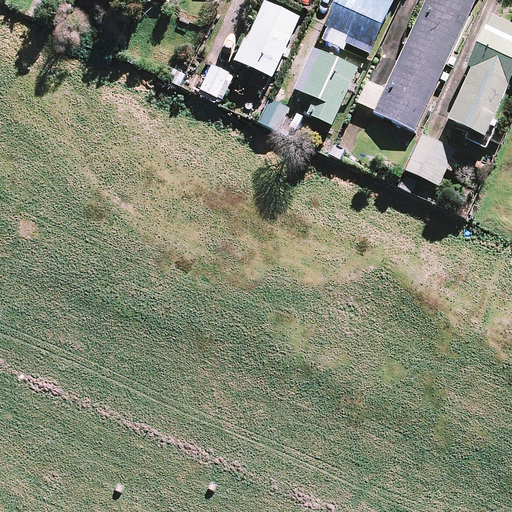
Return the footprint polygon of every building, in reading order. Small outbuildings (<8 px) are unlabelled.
[(293,0),(311,8),(314,0),(293,0)] [(397,0),(396,0),(338,0),(325,29),(329,31),(324,41),(345,51),(348,45),(371,56),(397,0)] [(478,0),(428,0),(386,91),(370,84),(359,107),(416,134),(478,0)] [(302,20),(267,5),(250,41),(246,40),(236,63),(275,80),(302,20)] [(466,143),(488,153),(500,126),(495,124),(511,87),(511,28),(495,21),(472,73),(474,74),(452,124),(470,133),(466,143)] [(360,71),(315,50),(296,91),(317,101),(309,117),(333,128),(360,71)] [(190,77),(174,68),(166,82),(182,91),(190,77)] [(231,76),(214,68),(200,98),(216,106),(231,76)] [(290,110),(272,102),(261,125),(279,133),(290,110)] [(454,175),(460,163),(454,160),(457,153),(424,137),(407,173),(399,190),(414,197),(422,180),(440,189),(448,172),(454,175)]
